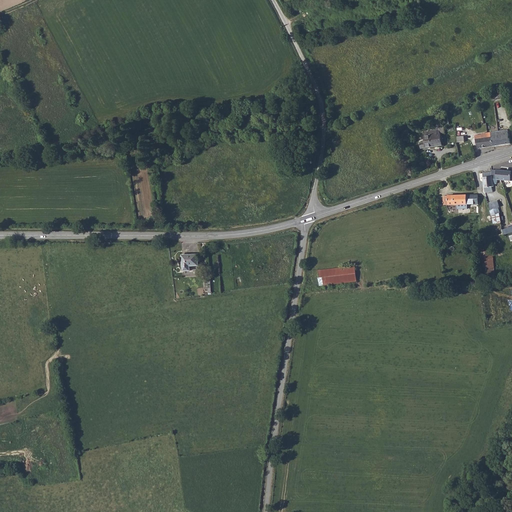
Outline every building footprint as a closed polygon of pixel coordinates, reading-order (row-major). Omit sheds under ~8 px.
[(506,91),(497,93),(498,100),(507,98),(506,91)] [(426,134),(427,141),(422,142),(423,148),(444,144),(443,134),(447,133),(446,126),(442,127),(442,129),(426,132),(426,134)] [(507,130),(492,133),(493,146),(510,144),(507,130)] [(493,146),(492,133),(487,133),(482,134),(482,135),(476,136),(479,149),(493,146)] [(511,171),(496,169),(497,179),(511,180),(511,171)] [(490,177),(481,178),(483,192),(490,191),(489,186),(491,185),(490,177)] [(445,204),(477,202),(476,195),(443,196),(443,204),(445,204)] [(498,201),(489,203),(493,224),(502,222),(498,201)] [(511,226),(502,230),(504,235),(511,232),(511,226)] [(458,230),(445,233),(446,239),(459,236),(458,230)] [(493,251),(477,253),(480,276),(495,275),(493,251)] [(197,254),(182,255),(183,271),(191,271),(191,266),(199,265),(197,254)] [(354,266),(321,270),(322,285),(352,282),(354,266)]
